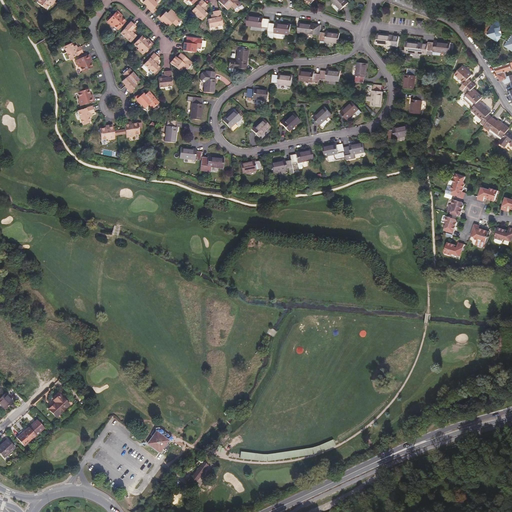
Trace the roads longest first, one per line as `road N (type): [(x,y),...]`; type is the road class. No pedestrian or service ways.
road 1 (residential): [(360,37),(336,60),(265,68),(222,97),(212,129),(241,153),(365,129),(382,115),(389,84),(364,48)]
road 2 (residential): [(398,0),(456,25),(511,107)]
road 3 (secondary): [(511,410),(371,463)]
road 4 (secondary): [(371,463),(511,418)]
road 5 (track): [(386,511),(511,465)]
